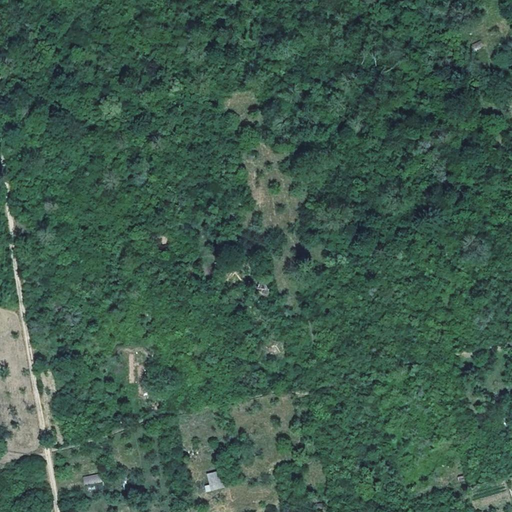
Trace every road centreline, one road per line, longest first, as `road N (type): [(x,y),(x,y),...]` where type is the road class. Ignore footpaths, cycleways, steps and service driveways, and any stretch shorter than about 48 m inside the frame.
road 1 (track): [(511,342),(391,365),(311,392),(272,390),(155,415),(47,451)]
road 2 (track): [(58,511),(15,264),(0,59)]
